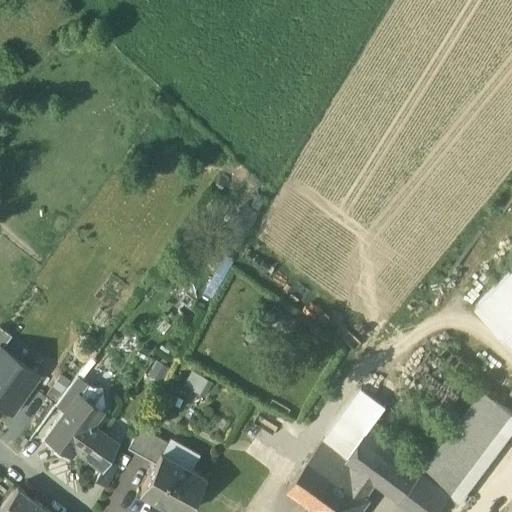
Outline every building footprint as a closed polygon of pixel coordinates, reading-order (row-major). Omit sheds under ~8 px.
[(511,268),(476,304),(511,340),(511,268)] [(0,326),(0,347),(0,348),(1,348),(11,335),(0,326)] [(1,348),(0,348),(0,347),(0,401),(10,409),(36,373),(1,348)] [(76,375),(55,404),(65,411),(78,392),(79,393),(87,382),(76,375)] [(92,386),(87,382),(79,393),(101,408),(101,409),(104,404),(101,384),(92,386)] [(362,388),(325,437),(350,455),(368,430),(386,405),(362,388)] [(432,456),(422,470),(450,492),(511,411),(483,389),(432,456)] [(116,442),(90,424),(101,409),(101,408),(79,393),(78,392),(65,411),(46,437),(69,453),(74,447),(101,466),(101,467),(106,458),(116,442)] [(167,442),(139,426),(127,447),(154,462),(160,452),(161,452),(167,442)] [(407,460),(368,430),(350,455),(363,464),(362,466),(378,477),(402,496),(421,470),(407,460)] [(325,437),(288,485),(314,504),(315,503),(326,511),(332,511),(335,509),(339,511),(354,511),(365,498),(378,477),(362,466),(363,464),(350,455),(325,437)] [(418,445),(407,460),(421,470),(422,470),(432,456),(418,445)] [(161,452),(160,452),(154,462),(139,489),(178,511),(184,511),(204,477),(161,452)] [(106,458),(101,467),(101,466),(94,478),(106,485),(117,464),(106,458)] [(402,496),(399,500),(413,511),(435,511),(450,492),(422,470),(421,470),(402,496)] [(0,482),(0,505),(1,505),(11,492),(0,482)] [(50,511),(17,486),(11,492),(1,505),(10,511),(50,511)] [(332,511),(326,511),(315,503),(314,504),(307,511),(339,511),(335,509),(332,511)]
